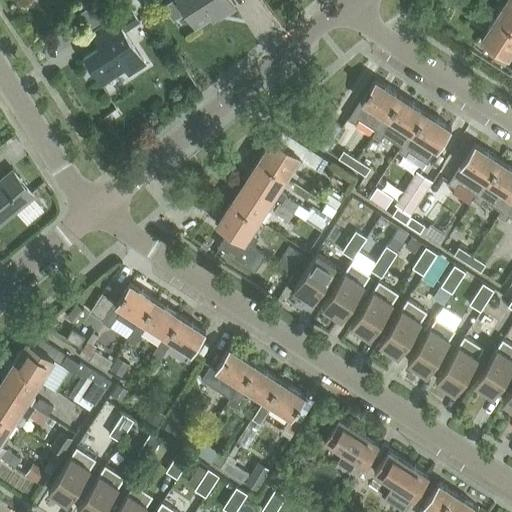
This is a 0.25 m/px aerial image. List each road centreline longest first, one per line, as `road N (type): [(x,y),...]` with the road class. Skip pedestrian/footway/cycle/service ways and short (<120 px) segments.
road 1 (residential): [(511,489),(89,216)]
road 2 (residential): [(89,216),(344,11)]
road 3 (residential): [(511,122),(344,11)]
road 4 (residential): [(89,216),(0,81)]
